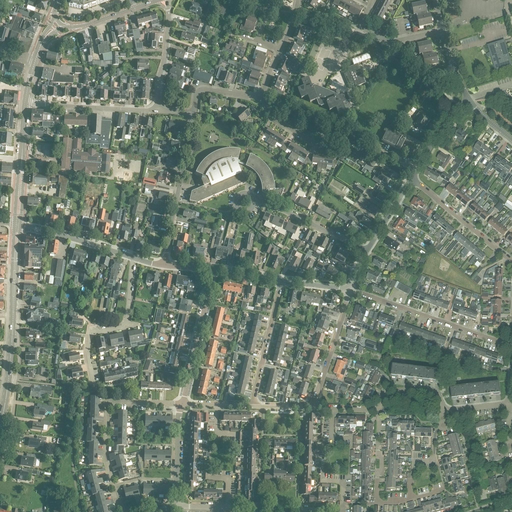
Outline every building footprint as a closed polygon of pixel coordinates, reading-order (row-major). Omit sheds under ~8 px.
[(24,0),(29,1),(27,6),(36,9),(39,10),(40,9),(45,11),(48,3),(41,0),(24,0)] [(70,0),(69,7),(80,9),(81,8),(83,9),(83,10),(112,0),(70,0)] [(307,0),(305,4),(314,9),(317,4),(310,0),(307,0)] [(348,1),(346,0),(341,0),(338,7),(343,9),(348,1)] [(343,9),(348,12),(353,3),(348,1),(343,9)] [(387,11),(389,6),(380,1),(378,6),(387,11)] [(419,28),(432,25),(430,15),(427,15),(424,2),(411,5),(413,16),(416,15),(419,28)] [(198,5),(192,3),(190,11),(196,14),(200,16),(204,6),(198,5)] [(358,6),(353,3),(348,12),(353,15),(358,6)] [(226,8),(215,5),(213,12),(224,16),(226,8)] [(363,9),(358,6),(353,15),(358,18),(363,9)] [(378,6),(375,11),(384,16),(387,11),(378,6)] [(16,14),(40,23),(43,16),(36,13),(28,10),(19,7),(16,14)] [(372,16),(381,21),(384,16),(375,11),(372,16)] [(152,25),(155,24),(154,21),(157,20),(155,13),(149,15),(151,21),(151,22),(152,25)] [(244,17),(247,19),(246,23),(255,26),(257,20),(255,20),(257,17),(246,13),(244,17)] [(145,24),(151,22),(151,21),(149,15),(143,17),(145,24)] [(16,17),(12,26),(11,30),(10,32),(8,42),(17,45),(21,36),(26,38),(26,37),(31,39),(33,35),(35,36),(39,25),(16,17)] [(143,17),(136,19),(139,28),(142,28),(141,25),(145,24),(143,17)] [(198,31),(200,23),(194,21),(193,24),(186,22),(185,26),(190,28),(190,29),(198,31)] [(253,32),(255,26),(246,23),(244,27),(241,26),(240,30),(250,34),(251,31),(253,32)] [(12,26),(7,25),(6,27),(4,27),(3,30),(0,29),(0,30),(0,41),(1,42),(4,43),(7,34),(9,34),(10,32),(11,30),(12,26)] [(301,29),(297,28),(295,33),(305,37),(307,31),(310,33),(311,30),(302,26),(301,29)] [(139,39),(140,39),(139,30),(133,31),(136,50),(137,53),(143,52),(143,48),(139,48),(139,39)] [(93,62),(93,67),(112,68),(112,65),(112,61),(112,57),(111,51),(112,51),(110,45),(107,46),(107,44),(101,45),(100,40),(99,32),(93,33),(95,41),(97,48),(98,47),(100,55),(102,55),(104,62),(93,62)] [(186,33),(185,34),(183,33),(181,39),(185,40),(185,41),(188,42),(189,41),(190,42),(190,41),(192,42),(193,43),(196,36),(196,35),(190,33),(189,34),(186,33)] [(305,37),(295,33),(293,39),(297,40),(296,43),(303,46),(305,47),(306,43),(303,42),(305,37)] [(92,50),(91,43),(89,44),(86,36),(83,37),(81,37),(80,38),(79,38),(82,46),(83,49),(87,48),(88,51),(88,57),(89,62),(93,62),(92,50)] [(201,42),(213,46),(214,41),(203,37),(201,42)] [(317,39),(306,64),(311,67),(322,41),(317,39)] [(230,51),(234,53),(237,43),(231,41),(229,46),(226,45),(224,52),(229,54),(230,51)] [(511,66),(504,41),(487,46),(496,75),(511,70),(511,66)] [(424,67),(438,64),(435,54),(433,55),(430,42),(417,45),(419,55),(422,54),(422,57),(422,58),(424,67)] [(243,45),(237,43),(234,53),(240,55),(239,56),(242,57),(244,51),(245,52),(246,49),(243,48),(243,45)] [(295,46),(291,44),(288,49),(298,54),(301,49),(302,49),(303,46),(296,43),(295,46)] [(189,55),(194,57),(196,50),(189,48),(187,54),(185,54),(185,53),(177,51),(177,53),(175,53),(175,55),(176,56),(175,57),(183,60),(184,56),(188,58),(189,55)] [(295,59),(298,54),(288,49),(286,54),(290,57),(288,60),(297,64),(298,61),(295,59)] [(257,56),(255,60),(265,64),(267,58),(265,57),(266,54),(255,51),(254,55),(257,56)] [(57,54),(48,53),(47,60),(56,62),(59,62),(60,55),(57,55),(57,54)] [(119,66),(118,57),(120,57),(120,58),(126,58),(126,53),(119,53),(118,53),(112,53),(112,66),(119,66)] [(355,85),(356,88),(365,84),(363,76),(361,77),(360,73),(361,72),(358,65),(371,60),(368,54),(352,60),(354,66),(348,68),(349,71),(343,73),(349,88),(355,85)] [(251,64),(249,68),(260,72),(261,69),(263,69),(265,64),(255,60),(254,65),(251,64)] [(295,66),(297,64),(288,60),(287,62),(283,60),(280,66),(290,70),(292,65),(295,66)] [(144,72),(146,72),(147,72),(147,71),(148,71),(148,68),(148,61),(142,61),(138,61),(138,71),(144,71),(144,72)] [(15,75),(16,74),(22,76),(22,74),(22,73),(22,70),(23,70),(24,67),(9,63),(7,71),(13,72),(13,73),(14,74),(15,75)] [(170,71),(170,73),(181,77),(183,72),(187,73),(188,68),(181,65),(180,68),(172,66),(172,68),(171,68),(170,71)] [(290,70),(280,66),(278,70),(282,72),(280,75),(287,78),(289,79),(290,77),(287,75),(290,70)] [(219,82),(224,84),(227,74),(223,73),(224,70),(220,68),(216,79),(219,80),(219,82)] [(251,74),(250,78),(259,81),(261,75),(259,75),(260,72),(249,68),(248,72),(251,74)] [(51,84),(74,84),(74,77),(70,77),(61,77),(61,74),(54,72),(55,71),(47,70),(47,71),(44,70),(41,79),(47,81),(47,80),(52,81),(51,84)] [(237,74),(232,72),(231,76),(227,74),(224,84),(230,86),(230,84),(233,85),(237,74)] [(181,77),(170,73),(170,74),(177,76),(176,79),(170,77),(169,78),(168,78),(167,81),(168,81),(167,85),(178,89),(180,83),(182,83),(184,78),(181,77)] [(279,79),(275,78),(273,83),(283,87),(285,81),(286,81),(287,78),(280,75),(279,79)] [(257,86),(259,81),(250,78),(248,82),(245,81),(244,85),(255,89),(256,86),(257,86)] [(312,87),(308,78),(301,81),(304,88),(298,90),(301,99),(308,97),(310,103),(316,100),(319,106),(321,107),(327,105),(329,111),(336,109),(338,115),(345,112),(344,111),(351,108),(346,94),(339,97),(339,96),(339,95),(339,94),(339,93),(338,92),(337,92),(336,92),(335,93),(335,94),(335,95),(315,86),(312,87)] [(45,96),(47,96),(48,87),(47,87),(48,84),(45,83),(45,86),(44,86),(42,86),(42,89),(39,89),(39,96),(39,97),(45,97),(45,96)] [(281,92),(283,87),(273,83),(271,89),(275,90),(274,93),(283,96),(284,93),(281,92)] [(5,86),(3,104),(15,105),(17,88),(5,86)] [(56,90),(53,89),(53,87),(48,87),(47,96),(52,97),(52,98),(55,98),(55,97),(56,90)] [(62,97),(62,98),(65,98),(65,97),(70,98),(70,88),(65,88),(65,90),(62,90),(61,97),(62,97)] [(79,91),(76,91),(76,89),(70,88),(70,98),(75,98),(75,99),(78,99),(78,98),(79,98),(79,91)] [(86,98),(86,99),(92,100),(93,96),(95,96),(96,91),(92,91),(92,89),(86,88),(86,98)] [(210,105),(217,106),(217,108),(222,108),(224,106),(225,107),(226,101),(217,100),(218,99),(211,98),(210,105)] [(4,121),(4,122),(13,123),(14,112),(1,111),(2,107),(0,107),(0,115),(1,116),(1,118),(4,119),(4,121)] [(245,109),(245,108),(236,116),(241,122),(245,119),(246,120),(250,116),(245,109)] [(56,114),(43,114),(43,112),(32,112),(31,122),(42,123),(42,122),(50,123),(49,128),(59,128),(59,118),(55,118),(56,114)] [(425,117),(424,118),(422,117),(423,115),(419,112),(412,122),(421,128),(424,124),(426,125),(429,121),(425,117)] [(65,116),(64,126),(84,127),(84,131),(86,132),(87,117),(79,117),(79,115),(73,115),(73,116),(65,116)] [(91,130),(88,130),(88,133),(87,133),(86,145),(100,146),(100,149),(107,150),(112,120),(101,119),(102,118),(99,118),(99,116),(95,116),(95,117),(92,117),(91,130)] [(125,117),(119,116),(117,128),(121,129),(119,140),(124,141),(126,129),(123,128),(124,124),(125,117)] [(127,127),(126,136),(131,137),(132,128),(135,128),(136,125),(138,125),(139,119),(138,119),(138,117),(135,117),(135,118),(132,118),(130,127),(127,127)] [(151,136),(153,128),(151,128),(152,125),(151,125),(152,121),(149,120),(149,119),(147,119),(147,120),(146,119),(144,127),(147,127),(147,129),(150,130),(148,136),(151,136)] [(409,131),(413,124),(406,119),(402,126),(409,131)] [(169,130),(165,129),(166,127),(165,127),(164,134),(173,136),(174,136),(173,136),(174,130),(182,132),(183,125),(175,123),(175,122),(170,121),(169,130)] [(400,151),(409,156),(415,145),(405,140),(406,138),(385,128),(384,131),(386,132),(381,142),(400,151)] [(49,133),(49,130),(48,130),(48,129),(43,129),(43,130),(33,129),(33,137),(42,138),(42,139),(50,140),(51,136),(48,136),(48,133),(49,133)] [(277,134),(274,131),(273,132),(268,129),(267,131),(263,129),(260,135),(263,137),(264,135),(269,139),(266,143),(270,146),(277,134)] [(456,140),(461,144),(463,141),(467,135),(459,130),(455,136),(458,138),(456,140)] [(448,133),(443,139),(447,142),(450,138),(452,136),(448,133)] [(276,143),(281,146),(280,150),(282,151),(287,144),(284,142),(286,140),(281,137),(281,136),(277,134),(270,146),(273,148),(276,143)] [(0,156),(3,157),(5,157),(5,156),(5,149),(10,150),(11,138),(0,137),(0,156)] [(88,154),(79,154),(79,151),(81,151),(82,141),(73,140),(73,141),(72,141),(72,140),(64,139),(62,160),(63,160),(63,162),(62,162),(61,170),(69,171),(69,170),(74,170),(74,171),(81,172),(80,175),(89,176),(90,172),(97,173),(97,172),(101,172),(101,173),(109,174),(111,156),(103,155),(103,156),(98,155),(96,155),(96,151),(88,151),(88,154)] [(170,139),(169,142),(170,143),(169,146),(171,147),(171,148),(178,150),(180,143),(172,142),(173,140),(170,139)] [(296,146),(291,143),(289,145),(287,144),(282,151),(285,153),(287,150),(292,153),(288,160),(291,162),(293,160),(300,148),(296,146)] [(478,143),(479,143),(478,143),(472,151),(470,150),(467,154),(471,157),(474,153),(477,155),(479,152),(483,147),(478,143)] [(483,147),(479,152),(477,155),(479,156),(480,155),(483,157),(488,150),(483,147)] [(296,162),(299,157),(304,161),(302,164),(306,166),(307,165),(309,158),(307,156),(309,154),(304,151),(304,150),(300,148),(293,160),(296,162)] [(237,164),(240,151),(234,150),(228,150),(222,151),(216,153),(211,156),(206,160),(202,164),(199,169),(196,174),(202,177),(201,181),(204,187),(192,193),(190,202),(198,204),(245,183),(237,164)] [(488,150),(483,157),(479,163),(481,165),(485,159),(486,159),(488,161),(489,160),(493,153),(488,150)] [(440,154),(437,159),(442,162),(439,166),(443,169),(446,165),(451,158),(448,156),(447,158),(440,154)] [(256,158),(250,155),(246,167),(249,169),(253,171),(256,174),(258,177),(260,181),(261,184),(262,189),(262,193),(268,196),(268,194),(280,199),(284,190),(275,190),(273,181),(271,175),(269,170),(265,166),(261,161),(256,158)] [(165,156),(163,164),(174,167),(176,160),(169,159),(169,157),(165,156)] [(316,172),(321,173),(321,170),(323,157),(319,156),(319,157),(313,156),(312,158),(310,158),(309,158),(307,165),(307,164),(311,165),(311,163),(317,164),(316,172)] [(327,157),(323,157),(321,170),(325,171),(326,166),(332,167),(332,169),(334,169),(338,162),(333,161),(333,159),(327,158),(327,157)] [(371,157),(367,164),(370,165),(369,166),(373,168),(377,161),(371,157)] [(492,165),(490,163),(486,168),(491,171),(493,168),(496,170),(499,166),(503,160),(498,157),(492,165)] [(462,161),(456,158),(453,162),(456,163),(451,170),(455,172),(459,165),(462,161)] [(495,171),(497,172),(498,171),(501,173),(504,170),(508,164),(503,160),(499,166),(495,171)] [(12,165),(3,164),(2,165),(0,164),(0,173),(2,174),(2,173),(11,174),(12,165)] [(504,170),(501,173),(500,175),(505,179),(505,177),(506,177),(511,168),(511,166),(508,164),(504,170)] [(376,175),(372,180),(378,184),(380,181),(386,185),(390,179),(389,178),(392,174),(382,168),(379,172),(381,174),(379,177),(376,175)] [(437,173),(437,174),(428,169),(424,175),(436,182),(440,176),(437,173)] [(158,180),(158,183),(162,184),(162,181),(169,183),(171,175),(164,173),(163,178),(159,177),(158,180)] [(444,173),(441,177),(449,182),(451,178),(444,173)] [(7,189),(7,187),(11,187),(11,179),(1,178),(1,175),(0,175),(0,183),(0,186),(3,186),(3,189),(7,189)] [(48,176),(30,175),(29,185),(35,185),(49,186),(49,188),(53,188),(53,183),(49,183),(50,177),(48,176)] [(68,178),(59,177),(58,183),(61,183),(59,198),(65,199),(68,178)] [(143,184),(155,187),(156,181),(144,178),(143,184)] [(450,184),(445,190),(450,194),(455,189),(450,184)] [(475,185),(473,187),(477,190),(474,194),(473,195),(475,197),(481,190),(475,185)] [(355,191),(362,196),(365,190),(358,186),(355,191)] [(455,189),(450,194),(455,198),(460,193),(455,189)] [(306,201),(303,199),(306,192),(303,190),(302,193),(296,204),(303,208),(306,201)] [(379,194),(379,195),(376,193),(375,192),(372,190),(370,194),(372,196),(374,197),(373,198),(376,200),(375,200),(382,204),(383,203),(384,202),(384,201),(386,199),(379,194)] [(289,201),(296,204),(302,193),(298,191),(296,196),(292,194),(289,201)] [(458,196),(455,198),(460,203),(465,197),(467,195),(465,193),(462,191),(460,193),(458,196)] [(156,194),(156,198),(159,199),(158,199),(163,200),(163,199),(167,200),(168,194),(160,192),(160,194),(156,194)] [(422,203),(423,201),(418,197),(417,200),(415,199),(411,205),(417,209),(418,206),(425,210),(427,207),(422,203)] [(465,197),(460,203),(466,207),(472,199),(470,197),(468,199),(465,197)] [(41,199),(38,199),(37,199),(37,198),(35,198),(34,199),(28,198),(28,206),(37,207),(38,203),(41,203),(41,199)] [(308,210),(310,211),(315,199),(312,198),(309,202),(306,201),(303,208),(308,210)] [(469,211),(471,212),(472,212),(473,211),(474,213),(479,207),(479,208),(485,201),(482,199),(477,205),(474,203),(469,209),(470,209),(469,210),(469,211)] [(377,212),(378,210),(365,201),(362,205),(364,206),(363,207),(368,211),(375,215),(375,214),(376,214),(377,213),(377,212)] [(479,208),(479,207),(474,213),(479,217),(484,211),(484,212),(490,205),(487,203),(482,210),(479,208)] [(332,213),(320,206),(316,213),(329,220),(332,213)] [(491,208),(487,214),(484,212),(484,211),(479,217),(485,221),(494,210),(491,208)] [(415,214),(408,210),(404,215),(411,219),(411,220),(414,222),(416,219),(417,220),(419,217),(414,214),(415,214)] [(422,215),(428,219),(431,214),(432,212),(429,210),(426,215),(423,213),(423,212),(421,211),(420,213),(422,215)] [(196,212),(189,211),(189,212),(185,211),(183,217),(187,217),(186,219),(191,220),(191,217),(195,218),(196,212)] [(67,217),(66,223),(67,223),(66,228),(72,229),(73,225),(74,225),(76,219),(77,220),(79,213),(74,212),(72,218),(67,217)] [(266,222),(264,227),(267,228),(273,217),(266,213),(262,220),(266,222)] [(361,222),(368,226),(369,225),(370,224),(370,223),(371,221),(365,216),(365,217),(360,214),(358,213),(355,216),(360,219),(359,220),(361,222)] [(50,220),(49,224),(56,226),(58,218),(57,218),(58,216),(51,215),(51,217),(50,217),(49,220),(50,220)] [(422,215),(419,219),(425,223),(427,220),(428,219),(422,215)] [(432,220),(436,224),(441,219),(436,215),(432,220)] [(488,224),(493,228),(497,223),(498,223),(502,217),(500,216),(498,219),(497,218),(495,221),(492,218),(488,224)] [(149,226),(149,229),(154,230),(155,227),(160,228),(162,219),(155,217),(154,224),(152,223),(151,226),(149,226)] [(280,220),(273,217),(267,228),(270,230),(273,225),(277,227),(280,220)] [(91,234),(92,228),(93,228),(94,224),(93,224),(93,223),(86,221),(87,219),(82,218),(80,227),(85,228),(84,233),(91,234)] [(503,227),(508,220),(506,218),(504,222),(503,221),(500,225),(498,223),(497,223),(493,228),(498,232),(502,227),(503,227)] [(398,219),(395,223),(404,229),(406,226),(404,224),(404,223),(398,219)] [(441,219),(436,224),(435,226),(433,229),(435,231),(439,226),(441,228),(445,223),(441,219)] [(288,224),(280,220),(277,227),(279,228),(277,233),(282,235),(288,224)] [(357,236),(357,235),(361,238),(364,232),(358,228),(357,228),(355,227),(356,225),(350,221),(345,229),(350,232),(354,234),(353,234),(357,236)] [(505,229),(503,227),(502,227),(498,232),(503,237),(511,226),(511,222),(511,221),(507,227),(505,229)] [(135,223),(133,231),(131,238),(136,239),(139,224),(135,223)] [(404,229),(395,223),(393,228),(398,231),(398,232),(400,234),(399,236),(405,240),(407,237),(403,234),(406,230),(404,229)] [(450,226),(445,223),(441,228),(444,230),(442,232),(437,238),(438,239),(439,240),(442,236),(445,232),(446,232),(450,226)] [(103,224),(101,234),(102,234),(102,235),(103,236),(105,236),(106,236),(106,235),(108,235),(110,226),(103,224)] [(295,227),(288,224),(282,235),(284,236),(286,231),(292,234),(295,227)] [(122,233),(121,233),(121,236),(122,236),(121,240),(127,241),(129,234),(131,235),(132,231),(129,231),(130,230),(131,226),(126,225),(125,227),(123,226),(122,233)] [(448,233),(450,236),(455,230),(450,226),(446,232),(445,232),(442,236),(439,240),(441,241),(446,236),(446,235),(448,233)] [(298,229),(295,227),(292,234),(293,235),(291,239),(294,241),(295,240),(298,241),(301,233),(299,232),(300,230),(298,229)] [(302,240),(308,243),(312,234),(306,232),(302,240)] [(458,242),(462,237),(458,233),(453,238),(456,240),(446,252),(443,255),(446,257),(451,252),(454,247),(457,244),(458,242)] [(245,253),(250,254),(251,251),(252,251),(254,236),(246,234),(244,250),(242,249),(242,253),(245,253)] [(317,237),(312,234),(308,243),(313,246),(311,250),(313,251),(317,244),(314,243),(317,237)] [(25,240),(26,240),(26,243),(32,244),(37,245),(37,237),(35,237),(26,236),(26,237),(25,240)] [(405,240),(399,236),(397,240),(403,244),(406,241),(405,240)] [(458,242),(463,246),(467,241),(462,237),(458,242)] [(220,260),(221,260),(223,247),(218,246),(218,245),(219,239),(216,238),(215,244),(214,249),(217,249),(215,259),(216,259),(216,260),(220,260)] [(276,238),(274,241),(283,247),(285,245),(276,238)] [(319,245),(317,244),(313,251),(316,253),(319,247),(324,250),(328,241),(323,238),(319,245)] [(391,250),(392,249),(396,251),(400,245),(388,238),(384,244),(389,247),(388,248),(391,250)] [(144,244),(144,243),(145,241),(139,239),(138,242),(135,241),(134,245),(136,245),(135,249),(142,251),(143,247),(144,244)] [(49,254),(57,255),(59,242),(51,241),(49,254)] [(472,245),(467,241),(463,246),(465,248),(464,250),(463,250),(461,253),(464,254),(472,245)] [(149,252),(159,254),(160,247),(151,245),(149,252)] [(176,256),(182,257),(183,249),(182,249),(183,245),(178,245),(178,248),(175,248),(175,252),(176,252),(176,256)] [(470,252),(472,254),(476,249),(472,245),(464,254),(462,257),(464,259),(470,252)] [(25,268),(31,269),(31,268),(41,269),(42,250),(36,249),(36,247),(25,246),(24,255),(25,255),(25,268)] [(223,247),(221,260),(222,260),(222,261),(226,262),(226,261),(227,261),(228,255),(231,256),(233,247),(228,246),(227,248),(223,247)] [(193,258),(200,258),(201,250),(193,249),(193,254),(194,254),(193,258)] [(338,254),(346,259),(349,253),(341,249),(338,254)] [(475,259),(477,258),(481,252),(476,249),(472,254),(474,256),(469,262),(471,264),(473,262),(475,259)] [(77,267),(78,263),(77,263),(80,251),(75,250),(72,261),(70,260),(69,264),(77,267)] [(77,271),(78,271),(79,266),(82,267),(82,265),(85,252),(80,251),(77,263),(78,263),(77,267),(77,271)] [(293,251),(290,257),(293,259),(288,268),(295,271),(300,260),(294,257),(297,253),(293,251)] [(243,262),(245,253),(242,253),(237,252),(235,260),(237,260),(236,263),(241,264),(242,262),(243,262)] [(481,252),(477,258),(475,259),(477,261),(480,263),(486,256),(481,252)] [(251,261),(250,261),(250,265),(257,266),(258,264),(259,265),(260,264),(261,260),(260,259),(258,259),(259,257),(260,254),(255,253),(255,254),(252,254),(251,261)] [(338,254),(335,259),(333,258),(331,261),(338,265),(340,262),(344,264),(346,259),(338,254)] [(92,265),(96,267),(96,264),(98,265),(100,257),(94,255),(93,259),(92,259),(91,263),(93,263),(92,265)] [(314,262),(309,260),(311,257),(306,255),(304,261),(303,261),(306,262),(303,269),(309,272),(314,262)] [(284,260),(275,256),(270,268),(275,270),(278,264),(282,265),(284,260)] [(101,268),(105,269),(105,267),(107,267),(109,260),(103,258),(102,262),(101,261),(100,265),(102,266),(101,268)] [(385,264),(383,263),(383,262),(376,258),(375,261),(374,261),(373,262),(373,263),(373,264),(380,268),(383,269),(385,264)] [(56,260),(54,278),(55,279),(54,286),(61,287),(60,287),(63,287),(63,282),(64,282),(67,262),(65,261),(65,260),(56,259),(56,260)] [(116,270),(118,262),(112,261),(110,269),(112,269),(111,272),(112,272),(110,280),(108,284),(113,285),(114,282),(113,281),(113,278),(115,270),(116,270)] [(119,275),(120,272),(121,272),(123,264),(118,262),(116,270),(115,270),(113,278),(116,279),(117,275),(119,275)] [(322,271),(325,265),(319,262),(316,268),(322,271)] [(389,262),(385,269),(387,271),(390,267),(393,269),(395,266),(389,262)] [(503,270),(498,270),(498,268),(497,265),(488,269),(488,272),(492,272),(492,273),(496,273),(495,276),(495,277),(503,277),(503,270)] [(339,270),(330,266),(326,272),(335,277),(339,270)] [(483,269),(480,267),(470,279),(473,281),(477,276),(483,269)] [(370,280),(376,283),(376,281),(380,283),(382,279),(378,277),(380,273),(376,271),(375,274),(370,271),(370,272),(369,272),(368,274),(368,275),(366,278),(367,278),(366,279),(370,281),(370,280)] [(80,282),(86,283),(88,273),(82,272),(80,282)] [(30,275),(25,274),(24,281),(33,281),(33,279),(38,280),(38,282),(42,282),(42,273),(39,273),(39,275),(30,274),(30,275)] [(146,281),(146,284),(147,285),(151,286),(152,285),(152,283),(157,284),(159,274),(158,274),(158,273),(156,273),(152,273),(152,275),(147,274),(146,281)] [(167,276),(166,276),(163,287),(164,287),(163,290),(167,291),(168,288),(170,288),(172,277),(170,276),(170,275),(168,275),(167,275),(167,276)] [(184,278),(182,288),(181,289),(184,290),(184,288),(187,289),(187,291),(189,279),(184,278)] [(394,288),(397,282),(389,278),(386,284),(394,288)] [(189,279),(187,291),(194,292),(197,281),(189,279)] [(33,294),(33,292),(33,290),(35,290),(35,285),(33,285),(24,284),(24,290),(25,291),(29,292),(29,293),(30,294),(33,294)] [(384,290),(373,284),(371,289),(382,294),(384,290)] [(417,293),(415,292),(413,298),(419,300),(421,294),(423,288),(423,287),(420,286),(417,293)] [(438,300),(436,306),(442,308),(444,302),(446,296),(449,287),(446,286),(443,294),(440,293),(438,300)] [(247,295),(247,299),(250,299),(251,295),(254,296),(255,289),(248,288),(247,295)] [(262,300),(267,301),(267,296),(269,296),(269,293),(268,292),(268,291),(262,290),(261,297),(258,296),(257,304),(262,305),(262,300)] [(427,296),(425,302),(430,304),(433,298),(435,291),(432,290),(430,297),(427,296)] [(288,301),(287,303),(290,304),(290,308),(296,309),(296,308),(297,301),(294,301),(294,300),(295,300),(296,292),(290,291),(289,295),(288,295),(287,298),(289,299),(288,301)] [(310,303),(311,295),(302,293),(301,301),(306,302),(306,304),(310,305),(310,303)] [(311,295),(310,303),(319,305),(320,297),(311,295)] [(323,300),(322,307),(325,308),(326,304),(327,304),(330,305),(329,307),(332,308),(332,305),(335,306),(335,303),(336,303),(338,298),(336,297),(329,295),(328,300),(326,300),(323,300)] [(463,302),(455,299),(453,305),(455,306),(453,312),(459,314),(461,308),(462,306),(463,302)] [(60,308),(69,309),(70,305),(68,305),(68,301),(62,300),(60,308)] [(470,318),(472,312),(474,306),(475,304),(472,303),(470,309),(469,311),(467,310),(464,316),(470,318)] [(474,306),(472,312),(470,318),(476,320),(478,314),(475,313),(476,311),(477,307),(474,306)] [(328,315),(330,309),(325,308),(322,307),(321,312),(328,315)] [(354,314),(360,315),(364,317),(365,316),(367,310),(362,309),(362,308),(356,307),(354,314)] [(27,311),(27,316),(40,317),(43,318),(44,315),(44,310),(38,309),(38,310),(37,310),(36,312),(27,311)] [(216,316),(222,318),(223,315),(224,311),(217,309),(217,310),(216,313),(217,313),(216,316)] [(158,310),(156,317),(163,319),(164,311),(158,310)] [(360,315),(354,314),(352,321),(357,323),(358,322),(362,324),(364,317),(360,315)] [(178,319),(177,321),(178,321),(178,322),(181,323),(187,324),(189,317),(187,317),(187,316),(186,316),(179,315),(178,319)] [(378,322),(385,324),(388,317),(381,315),(378,322)] [(72,322),(72,326),(82,328),(83,321),(76,320),(76,317),(70,316),(70,319),(69,322),(72,322)] [(320,321),(320,322),(329,325),(329,322),(330,322),(331,321),(331,320),(330,320),(331,319),(321,316),(320,318),(321,319),(321,320),(320,321)] [(388,317),(385,324),(389,326),(389,327),(392,328),(395,320),(388,317)] [(187,324),(181,323),(178,322),(175,321),(175,323),(177,323),(175,329),(180,330),(186,331),(187,324)] [(261,323),(254,321),(251,321),(251,322),(250,324),(253,325),(252,327),(259,329),(261,323)] [(318,326),(316,331),(322,333),(323,330),(326,331),(327,330),(329,328),(328,328),(329,325),(320,322),(320,324),(319,326),(318,326)] [(213,330),(219,331),(221,324),(214,323),(214,326),(213,326),(213,328),(213,330)] [(404,334),(403,336),(402,337),(405,339),(407,333),(410,334),(412,327),(407,325),(404,332),(404,334)] [(413,344),(418,329),(412,327),(410,334),(409,336),(412,337),(410,343),(413,344)] [(347,334),(348,335),(347,338),(348,338),(348,339),(353,341),(355,337),(356,334),(359,335),(360,331),(357,330),(357,331),(349,328),(347,334)] [(424,331),(418,329),(413,344),(416,345),(419,337),(421,338),(424,331)] [(39,336),(40,332),(38,332),(38,331),(34,330),(34,332),(27,331),(26,338),(31,338),(31,339),(34,339),(36,339),(36,335),(39,336)] [(211,333),(211,335),(211,337),(218,338),(219,333),(222,334),(225,335),(226,333),(222,332),(219,331),(213,330),(212,333),(211,333)] [(134,333),(136,343),(143,342),(143,344),(146,344),(145,337),(142,337),(141,331),(134,333)] [(424,331),(421,338),(424,339),(421,347),(424,348),(425,345),(427,340),(429,333),(424,331)] [(74,334),(68,333),(67,338),(70,338),(69,343),(80,344),(81,338),(73,337),(74,334)] [(128,348),(128,349),(131,349),(130,344),(136,343),(134,333),(128,334),(129,341),(126,341),(128,348)] [(427,340),(425,345),(424,348),(427,349),(429,343),(432,344),(433,342),(435,335),(429,333),(427,340)] [(325,337),(318,334),(318,335),(316,334),(314,340),(316,340),(323,343),(325,337)] [(116,336),(118,346),(122,346),(122,349),(125,348),(125,349),(128,348),(126,341),(123,342),(122,335),(116,336)] [(178,336),(175,335),(174,338),(173,344),(172,343),(172,344),(176,345),(182,346),(184,339),(178,337),(178,336)] [(108,345),(109,351),(114,350),(114,347),(118,346),(116,336),(109,337),(111,344),(108,345)] [(441,337),(438,344),(438,346),(436,349),(439,350),(441,345),(444,346),(446,339),(441,337)] [(106,353),(109,352),(109,351),(108,345),(105,346),(103,339),(97,340),(99,350),(100,354),(106,353)] [(320,349),(323,343),(316,340),(314,346),(320,349)] [(454,347),(453,350),(456,351),(457,348),(459,342),(454,340),(451,346),(454,347)] [(209,348),(217,350),(218,347),(217,347),(218,343),(210,341),(209,348)] [(367,341),(365,346),(375,350),(377,344),(367,341)] [(457,348),(456,351),(455,354),(458,355),(460,349),(463,350),(465,344),(459,342),(457,348)] [(181,353),(182,346),(176,345),(172,344),(171,350),(169,349),(168,350),(175,352),(181,353)] [(342,350),(346,352),(349,354),(351,350),(354,351),(355,348),(344,344),(342,350)] [(254,354),(255,348),(248,346),(246,345),(245,350),(240,348),(239,352),(246,353),(247,352),(254,354)] [(468,352),(466,358),(466,360),(469,361),(471,353),(474,354),(476,348),(471,346),(468,352)] [(482,350),(476,348),(474,354),(477,355),(474,363),(477,364),(478,362),(479,359),(480,356),(482,350)] [(26,354),(26,361),(35,361),(35,355),(36,355),(37,350),(30,349),(30,354),(26,354)] [(174,353),(173,359),(179,361),(181,353),(175,352),(168,350),(168,352),(174,353)] [(311,356),(317,359),(319,353),(313,350),(311,356)] [(71,352),(63,354),(64,357),(65,357),(66,363),(70,362),(70,363),(80,361),(79,354),(72,356),(71,352)] [(214,362),(217,362),(216,362),(218,356),(215,355),(207,354),(206,360),(214,362)] [(499,356),(493,354),(491,360),(490,364),(489,366),(488,371),(493,372),(500,372),(500,369),(494,369),(492,368),(493,365),(494,366),(494,365),(496,365),(499,356)] [(281,358),(274,356),(273,362),(276,363),(275,366),(281,368),(282,364),(280,364),(281,361),(281,358)] [(315,365),(317,359),(311,356),(309,362),(315,365)] [(204,366),(212,367),(215,368),(217,362),(214,362),(206,360),(204,366)] [(147,361),(143,371),(151,371),(153,363),(147,361)] [(343,370),(345,365),(345,364),(343,363),(338,361),(336,367),(343,370)] [(363,371),(363,369),(365,366),(365,364),(357,361),(355,368),(363,371)] [(307,366),(299,363),(298,366),(304,368),(306,369),(306,372),(305,372),(312,375),(314,369),(307,366)] [(137,364),(129,366),(130,369),(132,378),(137,377),(136,372),(138,371),(137,364)] [(172,365),(169,365),(168,366),(171,367),(169,374),(170,374),(176,375),(177,368),(171,367),(172,365)] [(371,369),(373,371),(370,376),(378,380),(379,381),(381,377),(380,376),(381,374),(375,372),(377,369),(367,365),(365,369),(370,372),(371,369)] [(391,377),(415,380),(440,384),(441,372),(393,366),(391,377)] [(343,370),(336,367),(334,373),(338,375),(343,376),(343,375),(345,376),(346,371),(343,370)] [(83,377),(82,370),(75,372),(74,368),(67,370),(68,376),(72,375),(73,379),(83,377)] [(312,375),(305,372),(306,372),(297,369),(296,372),(302,374),(304,375),(303,378),(310,381),(312,375)] [(26,370),(25,373),(24,374),(24,375),(24,376),(25,376),(25,377),(29,377),(29,378),(33,378),(33,373),(36,374),(36,371),(33,371),(33,370),(26,370)] [(211,372),(203,371),(202,377),(210,379),(214,380),(219,381),(220,378),(215,377),(210,376),(211,372)] [(379,381),(378,380),(370,376),(368,382),(375,386),(376,384),(377,384),(379,381)] [(165,381),(163,381),(162,384),(164,384),(163,390),(171,391),(171,384),(167,384),(167,378),(165,378),(165,381)] [(345,383),(348,384),(356,387),(358,383),(354,381),(346,379),(345,383)] [(148,380),(148,384),(141,383),(141,390),(149,390),(149,384),(150,384),(150,380),(148,380)] [(332,384),(329,383),(326,389),(334,392),(335,391),(337,392),(339,387),(341,387),(342,383),(334,380),(332,384)] [(200,383),(199,389),(207,391),(208,388),(207,388),(208,385),(200,383)] [(300,389),(307,391),(308,385),(302,383),(300,389)] [(452,400),(500,394),(499,383),(450,388),(452,400)] [(40,394),(46,395),(51,396),(52,389),(50,388),(50,387),(41,386),(40,391),(38,391),(38,390),(34,390),(34,391),(31,390),(30,397),(39,398),(40,394)] [(233,388),(232,387),(231,389),(235,390),(234,391),(237,391),(237,395),(244,397),(245,391),(238,389),(235,388),(236,387),(233,386),(233,388)] [(363,392),(371,395),(373,389),(366,386),(363,392)] [(368,401),(371,395),(363,392),(356,388),(352,396),(357,398),(358,395),(361,397),(360,397),(368,401)] [(305,398),(307,391),(300,389),(298,395),(305,398)] [(34,415),(34,417),(35,418),(41,419),(42,416),(44,416),(45,411),(48,411),(48,412),(53,413),(54,407),(43,405),(42,409),(35,408),(34,411),(33,411),(32,414),(33,414),(34,415)] [(251,413),(241,413),(241,419),(241,422),(247,422),(248,423),(250,421),(250,420),(251,413)] [(194,423),(200,423),(201,420),(204,420),(203,423),(208,423),(208,414),(204,414),(201,414),(192,414),(192,417),(194,417),(194,423)] [(309,424),(313,424),(315,424),(315,415),(306,415),(306,418),(309,418),(309,424)] [(356,423),(362,423),(362,425),(363,426),(365,424),(365,423),(365,416),(356,416),(356,423)] [(392,422),(392,427),(399,427),(399,422),(400,422),(400,420),(397,420),(396,420),(396,417),(389,416),(389,422),(392,422)] [(487,420),(490,431),(492,431),(491,430),(497,428),(494,419),(491,420),(490,419),(487,420)] [(490,431),(487,420),(487,421),(484,422),(484,421),(480,422),(484,433),(485,433),(485,432),(490,430),(490,431)] [(32,426),(31,427),(31,428),(32,429),(32,430),(43,431),(44,426),(50,427),(51,423),(47,422),(41,421),(41,424),(33,423),(33,426),(32,426)] [(258,421),(250,421),(248,423),(249,424),(252,424),(252,430),(258,430),(258,421)] [(484,433),(480,422),(477,423),(478,424),(474,425),(477,434),(482,432),(483,433),(484,433)] [(365,424),(363,426),(364,427),(367,428),(366,433),(373,434),(373,424),(367,424),(365,424)] [(39,449),(40,442),(40,441),(37,441),(30,439),(29,443),(28,443),(27,444),(27,445),(28,446),(29,446),(28,447),(32,447),(32,448),(39,449)] [(460,444),(459,439),(450,442),(451,445),(447,446),(447,448),(460,444)] [(486,450),(497,446),(496,443),(495,444),(494,440),(485,442),(487,448),(486,449),(486,450)] [(125,456),(124,452),(124,450),(124,447),(113,446),(113,450),(113,454),(109,455),(109,456),(110,460),(123,456),(125,456)] [(488,451),(489,456),(498,454),(497,450),(498,450),(497,446),(486,450),(487,451),(488,451)] [(450,456),(450,458),(463,455),(462,450),(452,452),(453,455),(450,456)] [(498,454),(489,456),(491,462),(490,462),(490,463),(501,460),(500,457),(499,457),(498,454)] [(31,455),(30,459),(22,457),(21,466),(33,467),(33,466),(36,467),(37,460),(40,460),(40,457),(31,455)] [(442,461),(443,466),(452,464),(450,458),(442,461)] [(117,467),(112,468),(112,469),(113,470),(126,467),(124,463),(124,462),(116,464),(117,467)] [(38,472),(25,469),(24,473),(17,471),(15,480),(26,482),(30,482),(32,474),(37,475),(38,472)] [(88,479),(96,477),(95,474),(100,473),(99,470),(87,473),(88,478),(87,479),(87,480),(88,479)] [(445,472),(447,478),(455,476),(453,470),(445,472)] [(128,476),(127,473),(119,475),(120,478),(115,479),(116,482),(128,478),(128,476)] [(498,490),(499,495),(509,492),(507,486),(511,485),(508,473),(504,474),(505,477),(496,480),(498,487),(497,487),(498,490)] [(455,476),(447,478),(448,484),(452,483),(456,482),(456,481),(455,476)] [(491,487),(488,487),(489,492),(498,490),(497,487),(498,487),(496,480),(496,477),(488,478),(491,487)] [(452,483),(454,488),(462,486),(461,480),(456,481),(456,482),(452,483)] [(90,490),(91,490),(99,488),(98,485),(103,484),(102,481),(90,485),(91,489),(90,490)] [(386,483),(386,489),(386,492),(390,492),(390,489),(399,489),(399,487),(395,486),(396,483),(386,483)] [(130,488),(133,497),(139,496),(136,484),(134,485),(135,487),(130,488)] [(309,495),(312,493),(310,492),(308,492),(308,486),(302,486),(301,495),(308,495),(309,495)] [(462,486),(454,488),(455,494),(464,492),(462,486)] [(126,499),(133,497),(130,488),(126,490),(125,487),(123,488),(126,499)] [(96,501),(104,499),(103,496),(108,494),(108,492),(93,496),(95,495),(96,500),(95,500),(95,501),(96,501)] [(253,498),(254,493),(251,493),(251,492),(247,492),(244,492),(244,501),(253,502),(253,498)] [(318,497),(312,497),(313,494),(312,493),(309,495),(309,497),(309,503),(318,504),(318,497)] [(369,499),(370,496),(371,496),(371,493),(362,493),(362,499),(362,502),(369,502),(369,499)] [(330,495),(330,502),(330,504),(333,504),(333,502),(336,502),(337,501),(339,501),(340,495),(330,495)] [(439,506),(440,511),(445,510),(443,501),(441,501),(439,495),(437,495),(438,500),(436,501),(437,506),(439,506)] [(435,511),(437,511),(440,511),(439,506),(437,506),(436,501),(436,500),(434,496),(432,497),(433,501),(431,502),(432,508),(434,507),(435,511)] [(431,502),(430,497),(428,498),(429,502),(426,503),(428,509),(430,508),(430,511),(435,511),(434,507),(432,508),(431,502)] [(456,497),(453,498),(452,497),(449,498),(452,509),(453,509),(453,508),(458,506),(458,505),(460,505),(461,504),(460,502),(459,501),(457,502),(456,497)] [(423,511),(430,511),(430,508),(428,509),(426,503),(425,498),(423,499),(424,504),(421,504),(422,504),(423,511)] [(446,500),(443,501),(445,510),(450,508),(451,510),(452,509),(449,498),(446,499),(446,500)] [(412,511),(418,511),(418,510),(415,511),(414,507),(413,502),(410,502),(412,511)] [(98,511),(99,511),(107,510),(106,507),(111,505),(111,503),(98,506),(99,511),(98,511),(97,511),(98,511)]
